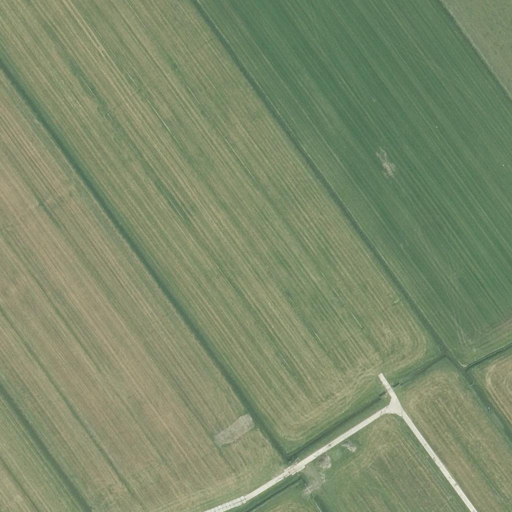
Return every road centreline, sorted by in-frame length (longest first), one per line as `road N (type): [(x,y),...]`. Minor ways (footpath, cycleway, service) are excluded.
road 1 (track): [(396,404),(212,511)]
road 2 (track): [(473,511),(379,374)]
